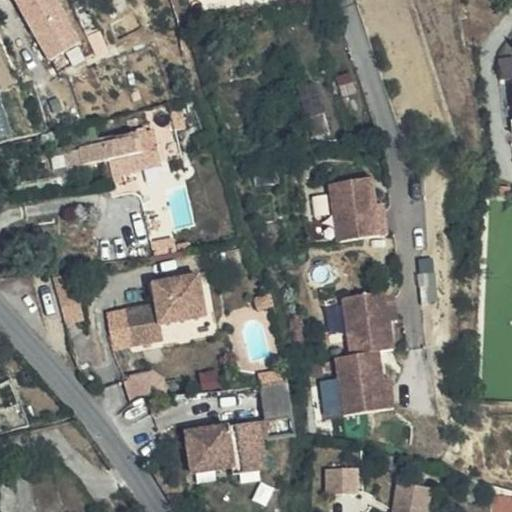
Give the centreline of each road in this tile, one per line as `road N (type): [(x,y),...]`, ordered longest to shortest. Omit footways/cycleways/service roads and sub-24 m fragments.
road 1 (residential): [(349,0),(401,166),(418,347)]
road 2 (residential): [(0,307),(163,511)]
